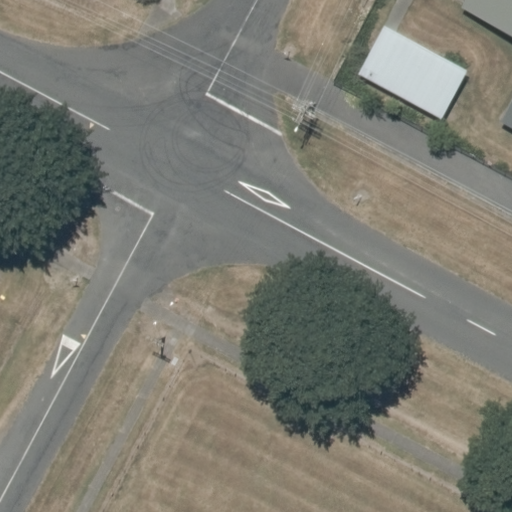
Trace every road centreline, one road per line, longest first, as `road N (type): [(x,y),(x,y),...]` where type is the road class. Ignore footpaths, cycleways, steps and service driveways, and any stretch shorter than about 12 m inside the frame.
road 1 (residential): [(0,511),(177,165)]
road 2 (unclassified): [(511,344),(177,165)]
road 3 (unclassified): [(0,73),(177,165)]
road 4 (residential): [(262,0),(177,165)]
